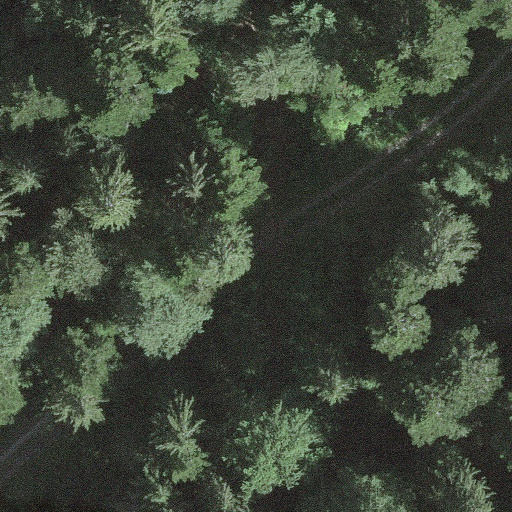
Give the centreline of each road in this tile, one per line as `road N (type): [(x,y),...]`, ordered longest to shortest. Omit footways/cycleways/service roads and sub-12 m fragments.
road 1 (track): [(0,468),(56,403),(511,39)]
road 2 (track): [(381,140),(511,79)]
